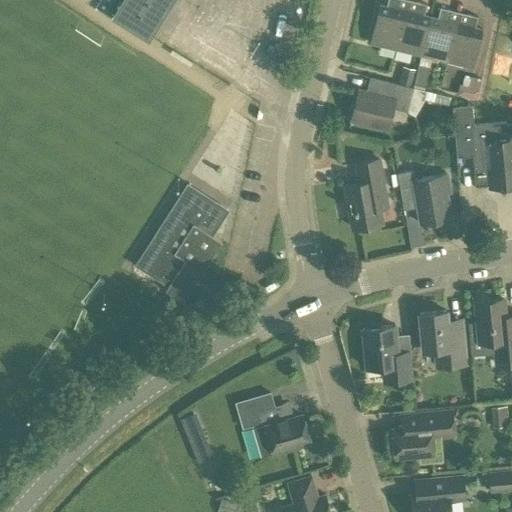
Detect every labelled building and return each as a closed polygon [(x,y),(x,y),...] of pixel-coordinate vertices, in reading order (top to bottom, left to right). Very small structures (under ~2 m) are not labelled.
[(148,39),(172,0),(123,0),(113,16),(148,39)] [(395,49),(406,6),(398,4),(399,0),(387,0),(386,5),(379,3),(369,43),(395,49)] [(421,55),(430,16),(424,14),(426,4),(415,1),(413,8),(406,6),(395,49),(421,55)] [(446,61),(457,18),(449,16),(451,10),(440,7),(437,18),(430,16),(421,55),(446,61)] [(457,18),(446,61),(473,68),(482,29),(475,27),(478,16),(466,13),(464,20),(457,18)] [(412,86),(416,69),(402,66),(398,82),(412,86)] [(424,86),(427,76),(416,74),(413,84),(424,86)] [(463,74),(461,96),(482,98),(484,77),(463,74)] [(388,81),(384,98),(357,91),(349,121),(386,131),(392,107),(407,111),(411,96),(423,99),(425,90),(388,81)] [(467,104),(451,106),(455,155),(472,153),(474,183),(487,181),(488,187),(511,185),(511,123),(506,124),(506,121),(469,124),(467,104)] [(352,230),(381,225),(378,210),(386,208),(377,161),(353,166),(357,185),(344,187),(352,230)] [(414,179),(412,170),(397,173),(400,188),(414,186),(420,223),(450,218),(446,192),(450,192),(447,173),(414,179)] [(187,184),(136,264),(169,285),(186,296),(202,271),(221,241),(211,234),(226,210),(187,184)] [(511,314),(505,315),(503,298),(474,301),(476,320),(467,321),(469,341),(493,339),(495,363),(511,361),(511,314)] [(449,339),(446,310),(418,313),(422,350),(435,349),(436,366),(465,364),(463,338),(449,339)] [(397,353),(395,324),(362,327),(366,366),(382,365),(384,381),(412,378),(410,352),(397,353)] [(301,414),(276,422),(267,393),(270,393),(269,392),(235,403),(243,427),(252,425),(257,441),(269,438),(273,452),(309,441),(301,414)] [(493,426),(508,425),(506,405),(491,406),(493,426)] [(198,460),(213,454),(195,409),(180,415),(198,460)] [(432,439),(430,426),(453,424),(452,410),(400,415),(401,428),(392,428),(395,456),(419,454),(420,462),(443,460),(441,438),(432,439)] [(490,492),(511,489),(511,476),(511,469),(488,471),(490,492)] [(316,496),(311,475),(287,482),(293,503),(280,507),(281,511),(329,511),(325,494),(316,496)] [(412,511),(450,511),(448,491),(464,489),(462,475),(416,480),(418,492),(410,493),(412,511)]
